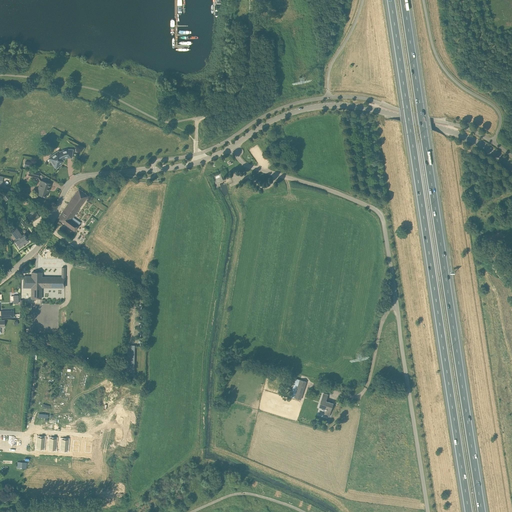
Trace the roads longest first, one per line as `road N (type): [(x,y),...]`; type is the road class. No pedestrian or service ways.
road 1 (motorway): [(390,0),(469,511)]
road 2 (motorway): [(482,511),(403,0)]
road 3 (tertiary): [(232,146),(291,112),(360,107),(459,136),(511,169)]
road 4 (unclassified): [(396,309),(379,213),(245,165),(232,146)]
road 5 (unclassified): [(427,511),(396,309)]
road 6 (tertiary): [(0,281),(43,241),(72,181),(123,172)]
road 7 (unclassified): [(334,385),(365,388),(382,316),(396,309)]
